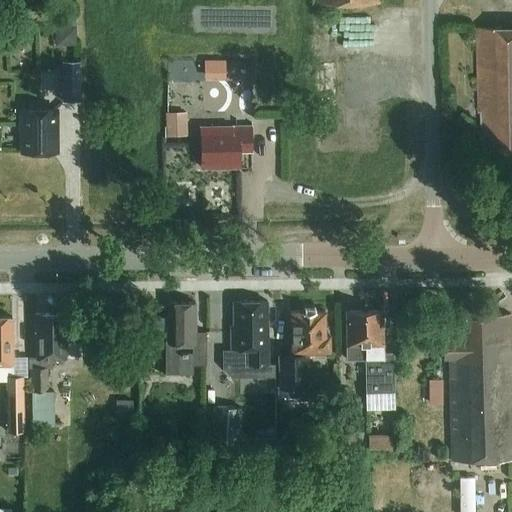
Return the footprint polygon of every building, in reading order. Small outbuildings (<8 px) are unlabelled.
[(79,41),(78,9),(58,10),(60,42),(79,41)] [(511,26),(478,27),(479,112),(482,111),(483,133),(481,134),(482,157),(486,157),(487,177),(511,176),(511,26)] [(205,57),(205,75),(227,75),(227,58),(205,57)] [(80,101),(79,73),(62,73),(63,101),(80,101)] [(20,129),(22,129),(23,129),(23,152),(55,152),(55,108),(20,109),(20,129)] [(166,112),(166,136),(186,135),(186,112),(166,112)] [(239,151),(252,151),(251,126),(233,126),(233,134),(201,134),(201,162),(240,162),(239,151)] [(267,363),(267,347),(266,301),(234,302),(235,326),(232,326),(232,347),(247,347),(247,363),(267,363)] [(195,365),(208,365),(207,331),(196,332),(195,302),(169,302),(169,316),(166,317),(167,375),(195,374),(195,365)] [(305,352),(330,352),(330,334),(325,334),(325,310),(291,311),(292,355),(280,355),(281,385),(306,385),(305,352)] [(347,359),(365,359),(364,310),(346,310),(347,359)] [(364,310),(365,359),(366,392),(394,391),(393,352),(383,352),(382,310),(364,310)] [(52,358),(78,358),(78,340),(66,341),(65,313),(36,313),(36,358),(28,358),(28,367),(31,367),(32,424),(54,424),(54,390),(47,390),(47,367),(52,367),(52,358)] [(450,359),(451,444),(452,460),(511,458),(511,374),(511,313),(466,314),(466,321),(449,321),(450,337),(443,337),(443,359),(450,359)] [(163,333),(162,315),(147,316),(148,334),(163,333)] [(0,364),(13,364),(12,316),(0,316),(0,364)] [(7,432),(25,432),(24,376),(6,376),(7,432)] [(429,402),(444,402),(444,377),(430,377),(429,402)] [(121,400),(120,415),(132,415),(133,400),(121,400)] [(242,407),(213,406),(210,445),(240,447),(242,407)] [(349,431),(349,446),(367,446),(367,431),(349,431)] [(369,435),(369,447),(391,448),(391,435),(369,435)]
